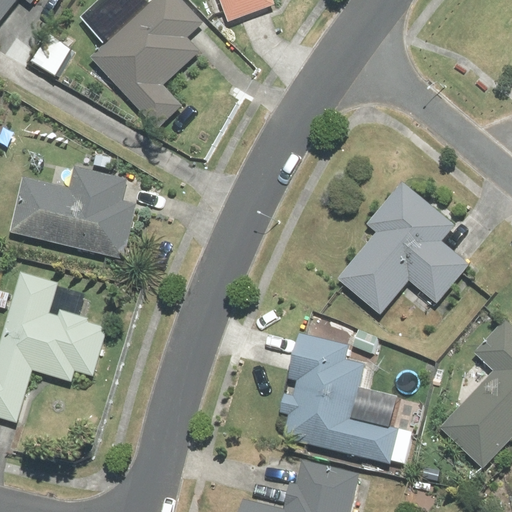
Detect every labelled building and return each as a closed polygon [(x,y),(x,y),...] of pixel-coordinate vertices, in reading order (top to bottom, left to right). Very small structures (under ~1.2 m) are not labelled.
[(0,0),(0,33),(28,0),(31,0),(39,7),(44,0),(0,0)] [(190,0),(163,0),(98,59),(164,131),(190,107),(172,86),(209,53),(197,40),(214,25),(190,0)] [(226,0),(234,24),(284,8),(281,0),(226,0)] [(31,179),(18,234),(132,261),(145,205),(131,202),(136,180),(83,168),(77,190),(31,179)] [(385,234),(346,280),(388,316),(417,282),(444,305),(478,266),(451,243),(464,227),(411,183),(375,225),(385,234)] [(0,367),(0,418),(26,426),(42,373),(81,385),(84,374),(102,379),(117,330),(97,324),(98,321),(69,312),(68,318),(58,315),(67,285),(30,274),(1,368),(0,367)] [(500,373),(447,429),(491,471),(511,448),(511,322),(481,355),(500,373)] [(297,417),(291,440),(398,466),(407,430),(362,419),(375,366),(355,361),(359,347),(308,335),(297,381),(305,384),(302,397),(293,395),(288,415),(297,417)] [(252,501),(249,511),(360,511),(369,476),(311,462),(306,485),(299,484),(292,510),(252,501)]
